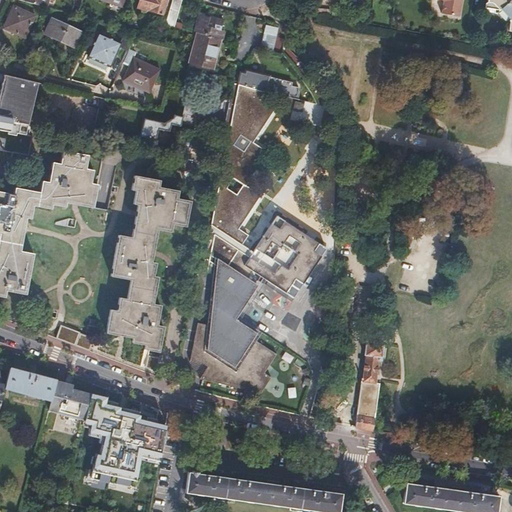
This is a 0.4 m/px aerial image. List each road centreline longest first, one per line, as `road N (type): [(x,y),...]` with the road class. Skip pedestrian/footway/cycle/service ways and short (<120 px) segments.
road 1 (residential): [(337,433),(174,395),(0,328)]
road 2 (unknown): [(158,388),(195,193),(180,170),(141,158),(132,165),(115,234)]
road 3 (residential): [(511,468),(337,433)]
